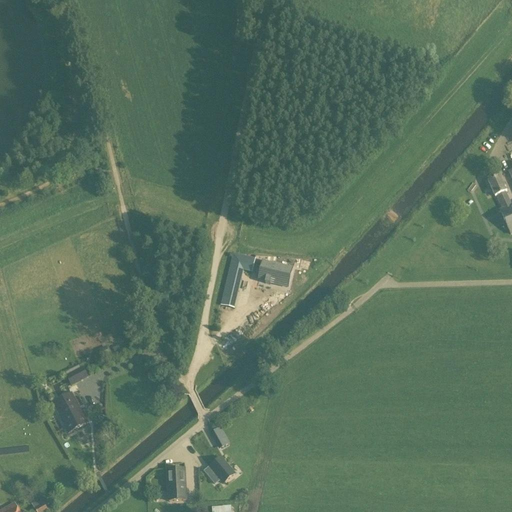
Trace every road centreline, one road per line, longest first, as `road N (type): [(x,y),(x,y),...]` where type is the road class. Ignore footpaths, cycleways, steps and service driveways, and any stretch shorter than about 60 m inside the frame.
road 1 (unclassified): [(268,0),(225,230),(185,385),(205,420)]
road 2 (track): [(511,28),(316,236),(225,230)]
road 3 (unclassified): [(205,420),(385,282)]
road 4 (unclassified): [(97,511),(205,420)]
